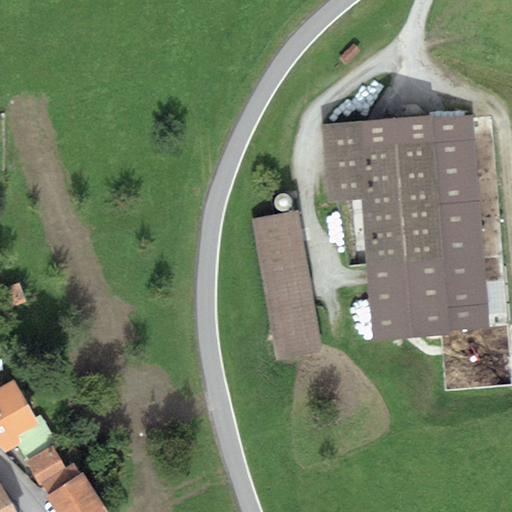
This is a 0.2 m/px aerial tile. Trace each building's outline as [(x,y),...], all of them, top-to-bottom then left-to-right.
[(472,119),(325,130),(331,205),(360,203),(370,340),(488,331),(472,119)] [(298,212),(252,220),(277,360),(323,352),(298,212)] [(27,302),(19,283),(4,289),(11,308),(27,302)] [(15,380),(0,387),(0,447),(1,447),(5,453),(18,446),(22,444),(18,435),(39,423),(36,419),(15,380)] [(41,416),(36,419),(39,423),(18,435),(22,444),(18,446),(40,486),(43,484),(67,468),(56,449),(61,446),(41,416)] [(67,468),(43,484),(49,494),(45,497),(55,511),(110,511),(83,471),(80,473),(74,464),(67,468)] [(0,511),(17,511),(0,483),(0,482),(0,511)]
